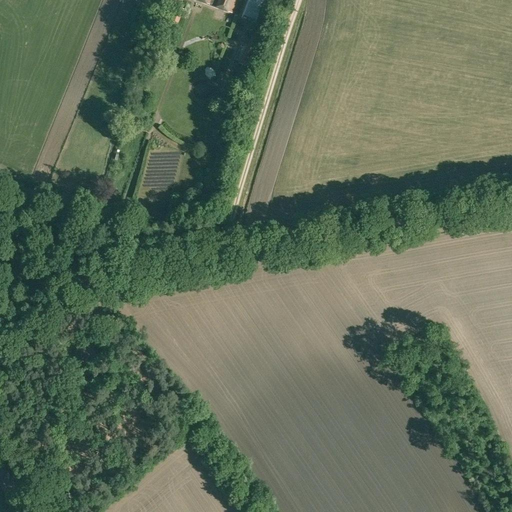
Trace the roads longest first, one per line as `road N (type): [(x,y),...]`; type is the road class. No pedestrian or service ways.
road 1 (track): [(0,350),(102,276),(511,200)]
road 2 (unclassified): [(299,0),(229,231),(230,251)]
road 3 (track): [(102,276),(49,511)]
